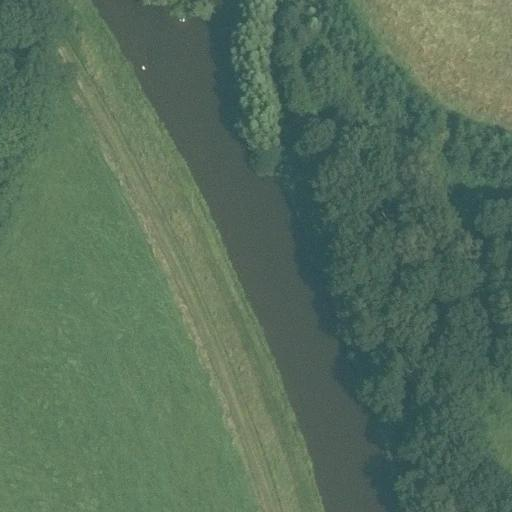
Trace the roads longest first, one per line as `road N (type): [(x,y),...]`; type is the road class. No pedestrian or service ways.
road 1 (track): [(50,0),(134,134),(242,376),(285,511)]
road 2 (track): [(0,159),(54,5)]
